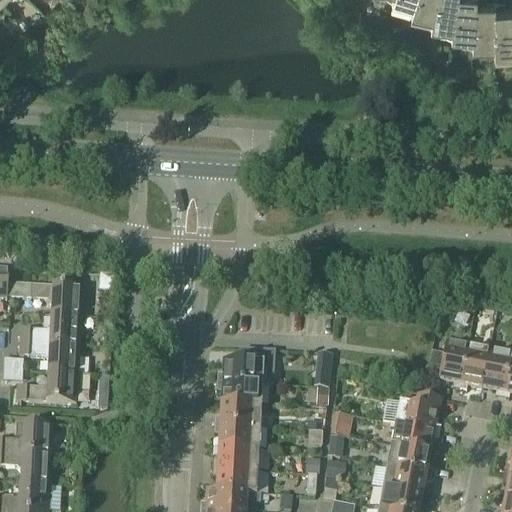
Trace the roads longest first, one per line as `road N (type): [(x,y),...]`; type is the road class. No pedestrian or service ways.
road 1 (secondary): [(511,185),(188,159)]
road 2 (residential): [(186,344),(378,361)]
road 3 (secondary): [(188,159),(0,152)]
road 4 (residential): [(186,344),(188,159)]
road 5 (residential): [(174,511),(186,344)]
